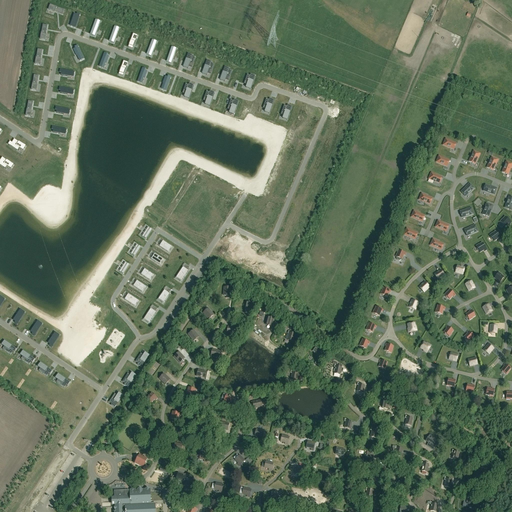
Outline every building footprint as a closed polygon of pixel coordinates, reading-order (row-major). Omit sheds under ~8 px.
[(50,5),(49,9),(62,14),(64,10),(50,5)] [(73,21),(71,27),(75,28),(80,14),(77,13),(77,15),(74,14),(72,21),(73,21)] [(133,34),(129,45),(133,47),(137,36),(133,34)] [(75,48),(73,49),(76,56),(77,55),(79,61),(84,59),(77,46),(74,47),(75,48)] [(105,53),(99,66),(104,68),(106,63),(109,56),(107,55),(108,54),(105,53)] [(188,54),(183,67),(187,69),(188,66),(191,67),(194,58),(192,57),(192,55),(188,54)] [(207,61),(202,74),(206,75),(207,72),(210,73),(213,65),(210,64),(211,62),(207,61)] [(225,67),(220,80),(224,82),(225,79),(228,80),(231,71),(228,70),(229,68),(225,67)] [(143,68),(138,81),(142,83),(144,77),(145,77),(147,71),(145,70),(146,69),(143,68)] [(247,75),(244,84),(247,85),(246,88),(250,89),(255,76),(251,75),(250,76),(247,75)] [(163,83),(161,89),(166,91),(171,77),(168,76),(167,77),(165,77),(163,83)] [(186,84),(183,94),(185,94),(184,97),(189,99),(193,85),(189,84),(189,85),(186,84)] [(206,92),(204,101),(206,101),(205,105),(210,106),(214,93),(210,91),(210,93),(206,92)] [(266,99),(263,108),(265,109),(264,112),(269,113),(274,100),(269,99),(269,100),(266,99)] [(231,100),(227,109),(230,110),(229,113),(233,115),(238,101),(234,100),(234,101),(231,100)] [(284,106),(281,115),(283,115),(282,118),(287,120),(291,107),(287,105),(287,107),(284,106)] [(10,141),(8,144),(16,150),(18,147),(23,150),(25,146),(18,141),(18,142),(14,139),(12,142),(10,141)] [(443,145),(454,149),(456,144),(450,141),(450,140),(446,139),(443,145)] [(480,154),(474,151),(469,162),(474,164),(477,158),(478,159),(480,154)] [(436,162),(447,166),(449,161),(443,158),(444,158),(439,156),(436,162)] [(0,165),(4,168),(6,166),(9,168),(11,169),(13,164),(6,160),(2,157),(0,160),(0,165)] [(498,160),(492,157),(487,168),(493,170),(495,164),(496,165),(498,160)] [(502,172),(508,175),(510,169),(511,169),(511,166),(511,164),(506,162),(502,172)] [(431,173),(429,179),(440,183),(442,178),(436,175),(436,174),(431,173)] [(465,196),(474,189),(469,184),(465,187),(466,188),(461,192),(465,196)] [(496,188),(492,187),(492,188),(485,185),(483,191),(494,195),(496,188)] [(422,193),(419,200),(430,204),(432,199),(426,196),(426,195),(422,193)] [(488,217),(490,211),(491,211),(493,206),(486,204),(483,215),(488,217)] [(473,214),(471,208),(466,209),(466,210),(460,212),(462,218),(473,214)] [(414,211),(411,217),(422,221),(424,216),(418,214),(419,213),(414,211)] [(503,220),(502,219),(500,222),(502,224),(503,226),(504,225),(506,227),(509,223),(510,224),(511,223),(505,217),(503,220)] [(438,221),(436,227),(446,231),(449,226),(442,223),(443,222),(438,221)] [(467,236),(477,231),(475,225),(470,227),(471,228),(465,230),(467,236)] [(148,227),(142,237),(145,239),(151,230),(148,227)] [(407,228),(404,235),(415,239),(417,234),(411,231),(411,230),(407,228)] [(490,235),(491,238),(492,240),(493,240),(494,242),(498,239),(499,240),(501,238),(495,232),(493,234),(492,233),(490,235)] [(433,239),(431,245),(441,250),(443,244),(437,242),(438,241),(433,239)] [(163,241),(159,246),(168,252),(172,247),(163,241)] [(476,246),(477,249),(478,251),(479,251),(480,253),(484,250),(485,251),(487,250),(482,243),(479,245),(479,244),(476,246)] [(137,245),(131,254),(134,256),(140,247),(137,245)] [(401,260),(401,259),(402,260),(404,255),(405,256),(406,254),(399,251),(397,254),(396,257),(396,258),(397,259),(397,260),(399,261),(400,261),(401,260)] [(154,254),(151,259),(160,265),(164,259),(154,254)] [(125,263),(119,272),(123,274),(129,265),(125,263)] [(463,275),(465,268),(457,266),(455,273),(463,275)] [(183,267),(176,278),(182,281),(188,271),(183,267)] [(144,269),(141,275),(150,281),(154,275),(144,269)] [(438,280),(445,276),(441,270),(434,274),(438,280)] [(502,275),(499,273),(497,275),(496,274),(495,276),(495,277),(494,279),(498,282),(497,283),(499,284),(504,277),(501,275),(502,275)] [(137,281),(133,286),(142,292),(146,287),(137,281)] [(469,291),(475,288),(472,281),(465,284),(469,291)] [(424,293),(430,287),(425,282),(419,287),(424,293)] [(390,293),(391,291),(383,288),(382,291),(380,294),(383,295),(382,296),(385,297),(385,296),(387,297),(389,293),(390,293)] [(164,290),(158,299),(164,303),(170,294),(164,290)] [(455,295),(450,290),(447,293),(447,292),(445,295),(446,297),(448,299),(448,298),(450,300),(453,296),(454,297),(455,295)] [(128,294),(124,300),(135,306),(139,301),(128,294)] [(415,310),(418,303),(412,300),(408,307),(415,310)] [(486,315),(493,311),(489,304),(482,308),(486,315)] [(444,310),(445,308),(437,306),(437,309),(436,309),(435,313),(438,313),(437,314),(440,315),(440,314),(442,314),(443,310),(444,310)] [(382,312),(383,310),(376,307),(374,310),(373,313),(375,314),(375,315),(377,316),(377,315),(379,316),(381,312),(382,312)] [(150,309),(144,319),(149,323),(156,312),(150,309)] [(208,319),(213,315),(208,309),(203,313),(208,319)] [(17,314),(13,320),(15,322),(14,323),(17,325),(25,313),(21,310),(18,315),(17,314)] [(472,319),(472,318),(475,316),(471,310),(469,311),(470,312),(466,314),(467,316),(466,316),(468,319),(468,318),(469,320),(472,319)] [(272,327),(274,319),(268,317),(266,325),(272,327)] [(34,326),(30,332),(32,333),(32,334),(34,336),(42,324),(38,321),(35,326),(34,326)] [(415,326),(414,323),(407,325),(408,329),(407,329),(408,333),(417,331),(416,326),(415,326)] [(375,329),(376,327),(369,324),(368,327),(367,327),(366,330),(368,331),(370,332),(371,332),(372,333),(374,328),(375,329)] [(449,337),(451,334),(453,331),(447,326),(446,328),(447,329),(444,332),(445,334),(447,336),(447,335),(449,337)] [(194,341),(199,337),(194,331),(188,335),(194,341)] [(469,342),(472,339),(471,339),(474,337),(468,331),(467,333),(468,333),(464,337),(466,338),(465,339),(467,341),(467,340),(469,342)] [(52,337),(48,343),(50,344),(49,346),(51,347),(59,335),(55,333),(52,338),(52,337)] [(369,345),(370,343),(362,340),(361,343),(359,346),(362,347),(361,347),(364,348),(366,349),(368,344),(369,345)] [(4,341),(2,345),(4,346),(2,349),(11,355),(12,352),(13,353),(16,349),(4,341)] [(426,343),(424,342),(420,348),(424,351),(423,351),(427,353),(431,346),(426,343)] [(391,353),(393,350),(392,350),(393,347),(386,344),(385,346),(386,346),(385,351),(387,352),(386,352),(389,353),(389,352),(391,353)] [(489,355),(494,349),(488,344),(483,350),(489,355)] [(318,366),(326,355),(318,350),(319,349),(316,347),(316,348),(315,347),(312,351),(314,352),(314,353),(315,354),(315,353),(320,357),(314,364),(318,366)] [(219,358),(220,352),(212,350),(211,356),(219,358)] [(23,351),(20,355),(23,356),(21,359),(29,365),(31,362),(32,363),(35,359),(23,351)] [(141,353),(135,362),(138,363),(137,365),(141,367),(144,363),(149,355),(145,352),(143,355),(141,353)] [(180,363),(184,358),(179,352),(174,357),(180,363)] [(456,362),(458,355),(451,353),(449,360),(456,362)] [(470,367),(477,365),(475,357),(468,359),(470,367)] [(385,370),(386,366),(387,363),(380,360),(379,362),(380,363),(379,367),(381,368),(380,368),(383,369),(385,370)] [(40,363),(38,367),(40,368),(38,371),(47,376),(48,374),(50,375),(52,371),(40,363)] [(507,375),(509,372),(511,369),(505,364),(503,366),(504,367),(501,370),(503,371),(502,372),(504,374),(505,373),(507,375)] [(204,378),(206,372),(198,370),(197,377),(204,378)] [(128,374),(122,382),(125,383),(124,385),(128,387),(131,383),(136,375),(132,372),(130,375),(128,374)] [(58,374),(55,378),(58,380),(56,382),(64,388),(66,385),(67,386),(70,382),(58,374)] [(165,384),(170,380),(164,374),(159,379),(165,384)] [(454,387),(455,379),(453,379),(453,380),(448,379),(448,381),(447,381),(447,383),(447,386),(450,387),(450,386),(454,387)] [(473,393),(474,385),(472,384),(472,386),(467,385),(467,387),(466,386),(466,389),(466,391),(469,392),(473,393)] [(195,392),(196,390),(188,388),(187,391),(186,394),(193,396),(194,391),(195,392)] [(493,396),(494,388),(492,388),(492,389),(487,388),(487,390),(486,390),(486,392),(486,393),(486,395),(489,396),(489,395),(493,396)] [(115,408),(118,403),(123,396),(119,393),(117,395),(115,394),(109,402),(112,404),(111,405),(115,408)] [(157,399),(152,393),(149,396),(146,398),(152,403),(155,399),(156,400),(157,399)] [(230,396),(227,395),(224,402),(226,403),(226,402),(230,404),(231,402),(232,402),(233,400),(232,399),(233,397),(230,396)] [(254,409),(262,407),(260,400),(252,402),(254,409)] [(180,416),(180,414),(172,412),(172,415),(171,415),(170,419),(177,420),(178,416),(180,416)] [(228,430),(229,424),(221,422),(220,429),(228,430)] [(262,439),(263,432),(256,430),(255,436),(259,437),(259,438),(262,439)] [(154,443),(158,437),(152,433),(149,438),(153,441),(152,442),(154,443)] [(430,435),(426,441),(429,443),(427,445),(433,450),(436,446),(434,444),(436,441),(433,440),(434,438),(430,435)] [(288,445),(289,438),(282,436),(281,442),(285,443),(285,444),(288,445)] [(313,451),(315,443),(308,442),(306,447),(311,448),(310,450),(313,451)] [(181,452),(182,445),(175,444),(174,449),(178,450),(178,452),(181,452)] [(207,462),(208,454),(201,453),(200,459),(204,460),(204,461),(207,462)] [(148,459),(140,455),(139,457),(138,457),(135,463),(142,467),(143,464),(144,465),(148,459)] [(239,466),(244,461),(239,456),(235,460),(238,463),(237,464),(239,466)] [(271,471),(273,464),(266,462),(264,468),(269,469),(268,470),(271,471)] [(301,476),(303,468),(296,466),(294,472),(298,473),(298,475),(301,476)] [(183,486),(193,489),(195,481),(193,480),(194,477),(186,474),(186,475),(178,473),(175,481),(183,483),(183,486)] [(329,482),(330,475),(323,473),(322,479),(326,480),(326,482),(329,482)] [(221,492),(223,485),(216,483),(214,489),(219,490),(218,492),(221,492)] [(155,511),(155,504),(150,504),(150,489),(149,489),(147,488),(145,490),(141,490),(139,489),(138,490),(134,490),(132,489),(130,490),(130,492),(128,492),(128,491),(114,491),(115,497),(115,498),(112,498),(112,502),(115,502),(115,507),(115,511),(122,511),(123,511),(122,511),(155,511)] [(249,497),(251,490),(244,488),(242,494),(247,495),(246,497),(249,497)] [(278,501),(279,494),(272,492),(271,498),(275,499),(275,500),(278,501)]
